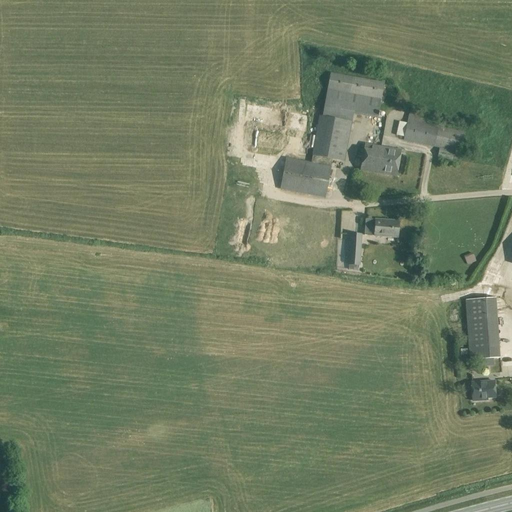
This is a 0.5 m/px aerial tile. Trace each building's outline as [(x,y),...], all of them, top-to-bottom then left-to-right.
[(325,198),(331,167),(332,158),(344,161),(351,123),(353,115),(377,119),(384,83),(330,73),(322,115),(319,114),(312,154),(312,155),(311,163),(286,158),(280,190),(325,198)] [(437,158),(452,161),(454,152),(460,153),(465,132),(425,124),(426,116),(409,113),(403,141),(439,148),(437,158)] [(396,177),(401,151),(365,144),(359,170),(396,177)] [(397,238),(399,221),(365,219),(364,236),(397,238)] [(360,266),(362,235),(350,234),(348,265),(360,266)] [(476,262),(473,253),(464,257),(468,265),(476,262)] [(497,298),(466,300),(470,361),(501,359),(497,298)] [(496,398),(495,382),(472,383),(473,401),(483,401),(482,399),(496,398)]
